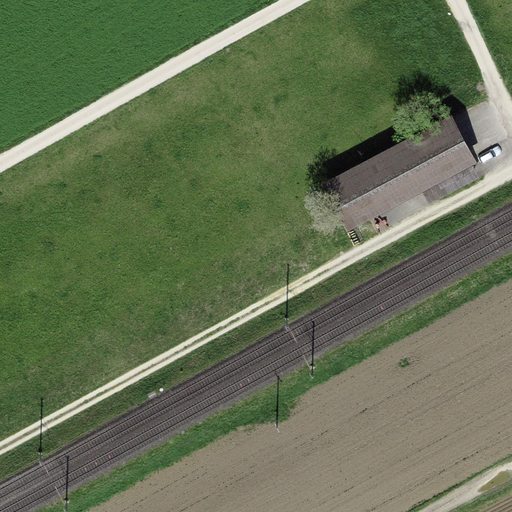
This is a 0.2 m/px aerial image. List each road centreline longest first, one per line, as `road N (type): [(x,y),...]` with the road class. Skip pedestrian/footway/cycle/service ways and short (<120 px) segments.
road 1 (track): [(0,448),(511,170)]
road 2 (track): [(295,0),(0,164)]
road 3 (track): [(511,112),(456,0)]
